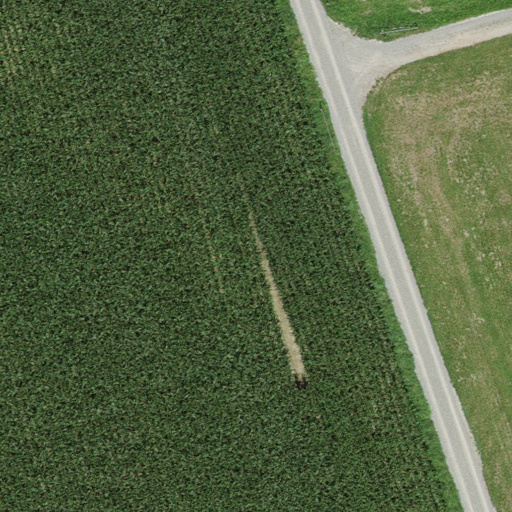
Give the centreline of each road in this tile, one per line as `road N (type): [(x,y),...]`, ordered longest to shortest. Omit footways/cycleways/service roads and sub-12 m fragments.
road 1 (track): [(309,0),(480,511)]
road 2 (track): [(334,69),(511,24)]
